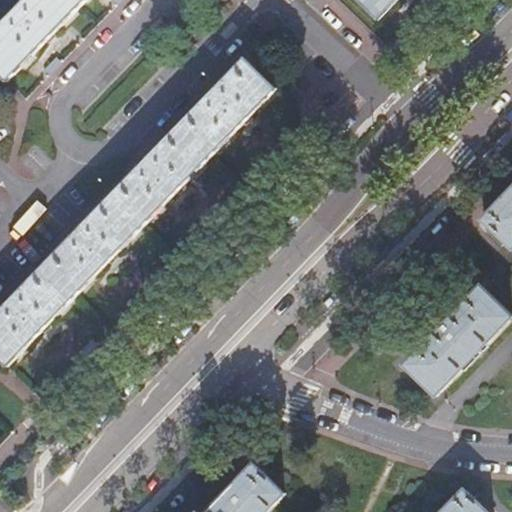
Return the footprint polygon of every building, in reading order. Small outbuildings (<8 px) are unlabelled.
[(86,0),(27,0),(0,28),(0,75),(7,82),(86,0)] [(398,0),(359,0),(380,20),(398,0)] [(278,89),(247,59),(0,315),(0,359),(9,368),(278,89)] [(511,188),(506,194),(481,220),(511,250),(511,188)] [(432,326),(437,332),(404,367),(435,398),(511,318),(511,317),(480,287),(445,324),(439,319),(435,323),(432,326)] [(209,511),(269,511),(284,497),(253,467),(227,494),(209,511)] [(483,511),(463,494),(445,511),(483,511)]
